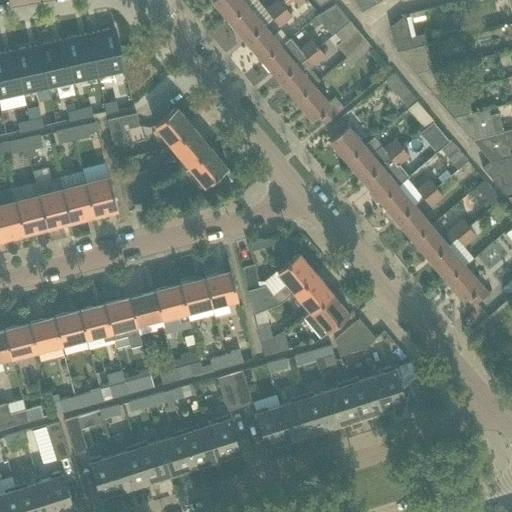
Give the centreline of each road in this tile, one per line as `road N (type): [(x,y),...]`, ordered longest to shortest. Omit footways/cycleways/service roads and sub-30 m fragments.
road 1 (residential): [(174,511),(500,411)]
road 2 (residential): [(0,273),(254,207),(304,176)]
road 3 (residential): [(500,411),(304,176)]
road 4 (residential): [(304,176),(156,0)]
